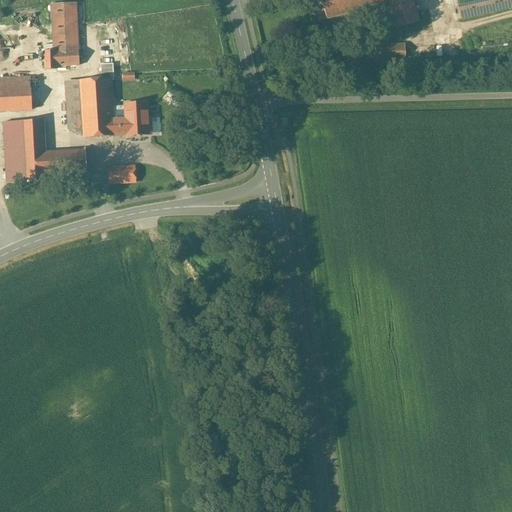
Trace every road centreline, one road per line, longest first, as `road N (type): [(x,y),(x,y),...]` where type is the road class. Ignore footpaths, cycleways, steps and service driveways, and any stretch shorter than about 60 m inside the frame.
road 1 (tertiary): [(321,511),(275,196)]
road 2 (tertiary): [(275,196),(136,213),(0,257)]
road 3 (unclassified): [(256,104),(511,95)]
